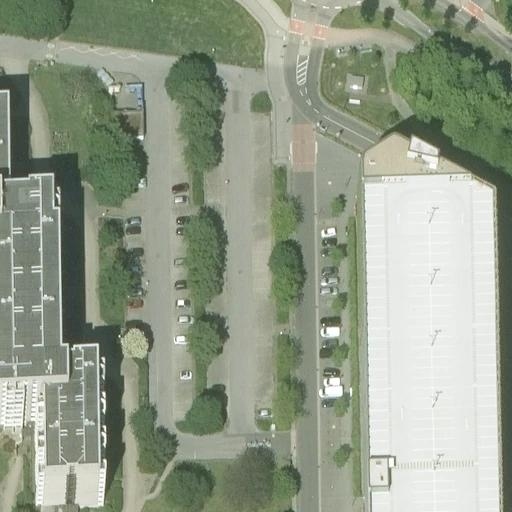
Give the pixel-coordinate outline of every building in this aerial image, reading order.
[(142,115),(106,116),(106,141),(121,141),(143,140),(142,115)] [(0,224),(9,224),(8,204),(7,127),(0,126),(0,224)] [(495,511),(496,511),(495,490),(491,224),(392,175),(387,175),(382,180),(362,191),(356,196),(361,511),(495,511)] [(27,212),(27,204),(8,204),(9,224),(25,224),(25,220),(27,212)] [(65,420),(65,388),(70,388),(70,384),(70,377),(70,368),(59,368),(57,253),(51,253),(50,220),(25,220),(25,224),(9,224),(0,224),(0,420),(3,421),(3,427),(12,427),(22,427),(22,420),(41,420),(65,420)] [(70,388),(65,388),(65,420),(41,420),(42,505),(69,504),(76,504),(79,504),(97,504),(95,384),(70,384),(70,388)]
